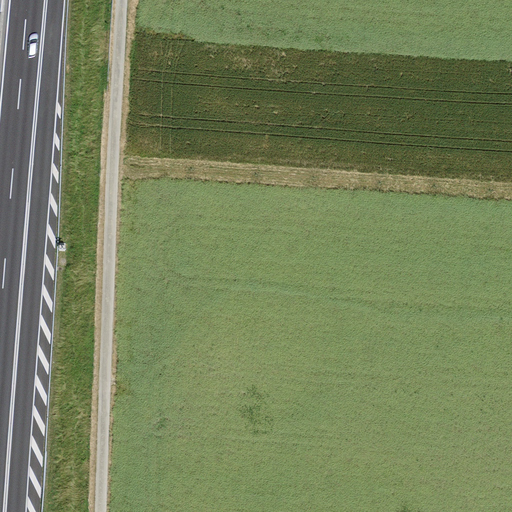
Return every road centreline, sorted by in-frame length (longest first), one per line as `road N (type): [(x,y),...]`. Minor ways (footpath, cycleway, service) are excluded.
road 1 (motorway): [(16,511),(56,0)]
road 2 (track): [(100,511),(121,0)]
road 3 (motorway): [(0,323),(27,0)]
